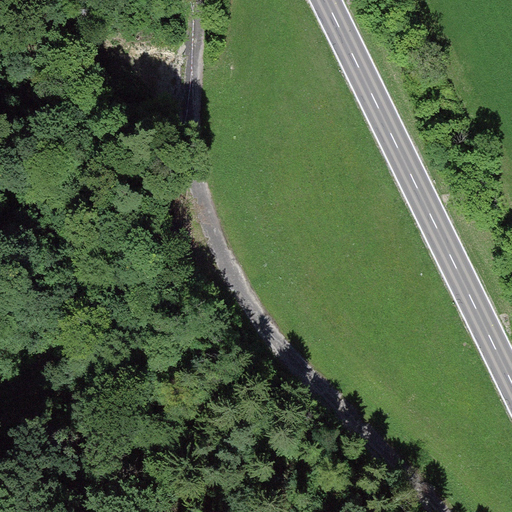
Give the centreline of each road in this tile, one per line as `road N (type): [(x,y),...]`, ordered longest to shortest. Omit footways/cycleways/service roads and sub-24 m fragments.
road 1 (track): [(452,511),(304,368),(228,261),(192,164),(199,0)]
road 2 (secondary): [(511,381),(327,0)]
